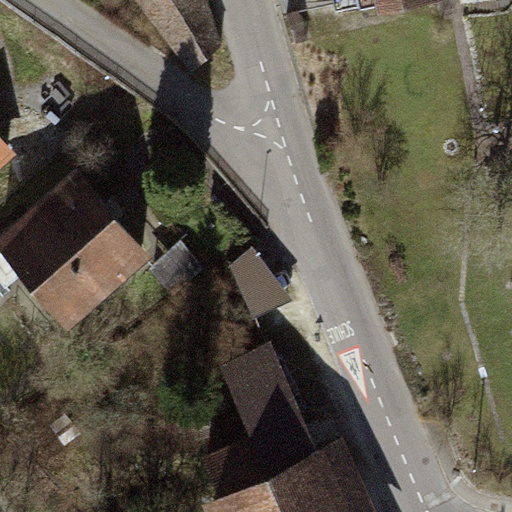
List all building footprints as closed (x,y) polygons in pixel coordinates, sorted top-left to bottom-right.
[(210,0),(142,0),(197,68),(224,43),(210,0)] [(0,160),(12,149),(0,135),(0,160)] [(144,251),(79,174),(7,236),(72,312),(144,251)] [(203,268),(185,245),(156,268),(175,291),(203,268)] [(260,246),(232,260),(256,315),(297,294),(260,246)] [(262,433),(211,456),(235,511),(347,511),(273,346),(231,364),(262,433)]
